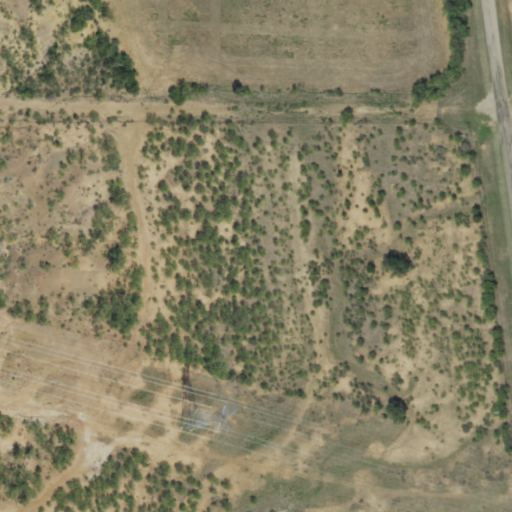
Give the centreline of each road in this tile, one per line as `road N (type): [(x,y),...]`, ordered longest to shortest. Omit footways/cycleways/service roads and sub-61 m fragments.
road 1 (residential): [(511,110),(0,101)]
road 2 (tertiary): [(491,0),(511,146)]
